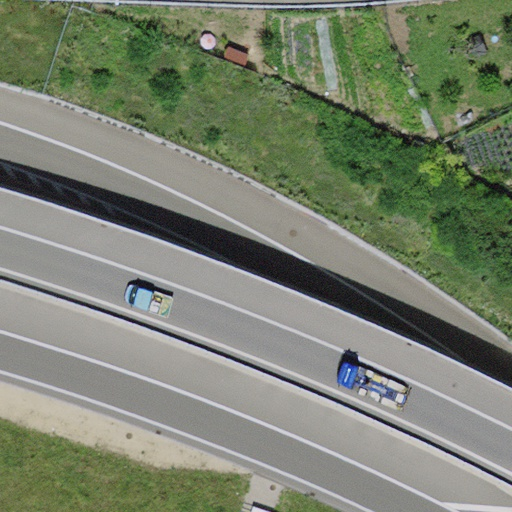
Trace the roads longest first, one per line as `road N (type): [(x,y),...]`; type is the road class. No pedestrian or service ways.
road 1 (motorway): [(511,423),(389,331),(248,247),(0,140)]
road 2 (motorway): [(511,448),(208,310),(0,240)]
road 3 (motorway): [(425,511),(265,440),(0,348)]
